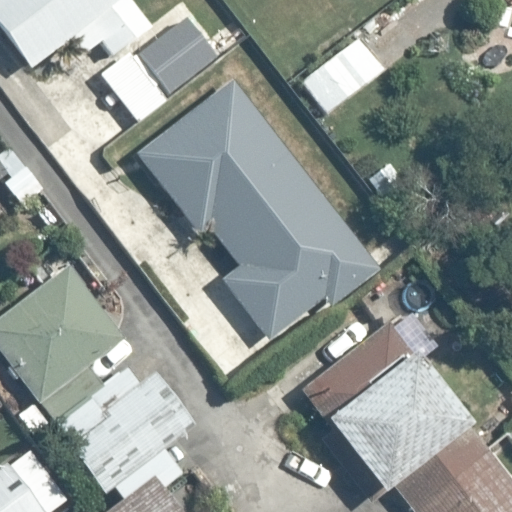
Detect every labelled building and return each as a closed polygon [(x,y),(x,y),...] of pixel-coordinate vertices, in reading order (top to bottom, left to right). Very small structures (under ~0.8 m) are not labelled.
[(78,57),(94,45),(104,59),(146,29),(123,0),(0,0),(0,43),(21,71),(64,39),(78,57)] [(222,52),(185,3),(125,49),(162,97),(222,52)] [(380,73),(354,39),(294,84),(319,118),(380,73)] [(367,270),(226,82),(130,154),(192,236),(201,229),(232,271),(209,289),(257,352),(367,270)] [(83,365),(116,339),(62,268),(0,315),(0,361),(35,407),(65,448),(46,462),(80,508),(187,427),(137,360),(100,388),(84,367),(83,365)] [(387,329),(384,325),(295,391),(375,498),(388,489),(405,511),(511,511),(511,466),(505,457),(496,463),(421,363),(437,351),(408,314),(387,329)] [(0,511),(51,511),(65,501),(23,447),(0,465),(0,511)] [(174,511),(161,494),(182,479),(159,448),(109,486),(119,500),(104,511),(174,511)]
